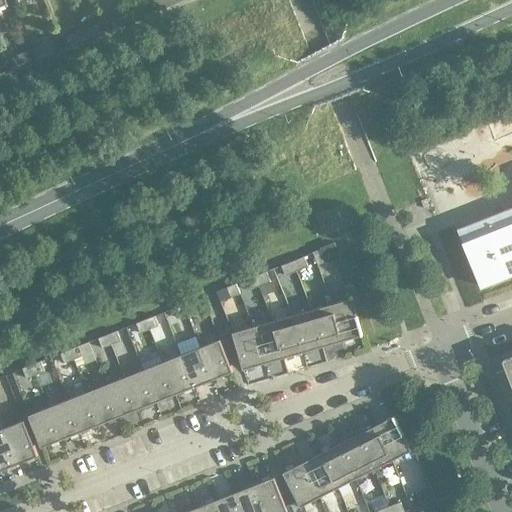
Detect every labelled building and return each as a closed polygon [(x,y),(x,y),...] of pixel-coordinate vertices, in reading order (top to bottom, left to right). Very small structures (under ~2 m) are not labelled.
[(173,4),(171,0),(158,0),(154,2),(158,10),(173,4)] [(141,7),(125,13),(129,21),(145,15),(141,7)] [(129,21),(125,13),(110,19),(113,28),(129,21)] [(97,24),(81,31),(84,39),(100,33),(97,24)] [(84,39),(81,31),(65,37),(68,45),(84,39)] [(48,43),(33,50),(36,58),(52,52),(48,43)] [(30,60),(27,52),(11,58),(15,66),(30,60)] [(511,273),(511,208),(460,229),(460,228),(458,229),(481,286),(511,273)] [(337,255),(333,245),(324,248),(328,259),(337,255)] [(308,267),(304,256),(292,261),(296,271),(308,267)] [(296,271),(292,261),(281,265),(285,276),(296,271)] [(270,281),(266,271),(255,276),(259,286),(270,281)] [(259,286),(255,276),(243,280),(247,291),(259,286)] [(240,293),(236,283),(226,287),(230,297),(240,293)] [(270,283),(260,287),(263,295),(273,291),(270,283)] [(362,335),(352,298),(331,304),(342,341),(362,335)] [(196,311),(192,301),(183,304),(187,314),(196,311)] [(187,314),(183,304),(174,308),(178,318),(187,314)] [(342,341),(331,304),(312,309),(322,346),(342,341)] [(322,346),(312,309),(292,315),(303,352),(322,346)] [(303,352),(292,315),(272,321),(283,357),(303,352)] [(158,326),(154,316),(145,319),(149,329),(158,326)] [(149,329),(145,319),(136,323),(140,333),(149,329)] [(283,357),(272,321),(253,326),(263,363),(283,357)] [(263,363),(253,326),(232,332),(243,369),(263,363)] [(120,341),(116,331),(107,334),(111,344),(120,341)] [(111,344),(107,334),(98,338),(102,348),(111,344)] [(233,371),(220,339),(200,347),(213,379),(233,371)] [(82,356),(78,346),(69,349),(73,359),(82,356)] [(213,379),(200,347),(181,354),(194,387),(213,379)] [(73,359),(69,349),(60,353),(64,363),(73,359)] [(194,387),(181,354),(162,362),(175,394),(194,387)] [(511,356),(503,360),(506,369),(494,374),(506,405),(511,402),(511,356)] [(44,371),(40,361),(31,364),(35,374),(44,371)] [(175,394),(162,362),(143,369),(156,402),(175,394)] [(35,374),(31,364),(22,368),(26,378),(35,374)] [(156,402),(143,369),(124,377),(137,409),(156,402)] [(137,409),(124,377),(105,384),(118,417),(137,409)] [(118,417),(105,384),(86,392),(99,424),(118,417)] [(99,424),(86,392),(67,399),(80,432),(99,424)] [(80,432),(67,399),(48,407),(61,439),(80,432)] [(61,439),(48,407),(28,415),(41,447),(61,439)] [(411,450),(394,416),(375,426),(392,460),(411,450)] [(38,455),(24,420),(4,428),(18,463),(38,455)] [(392,460),(375,426),(357,435),(374,469),(392,460)] [(0,470),(18,463),(4,428),(0,429),(0,470)] [(374,469),(357,435),(338,444),(356,478),(374,469)] [(356,478),(338,444),(320,453),(338,487),(356,478)] [(338,487),(320,453),(302,463),(320,497),(338,487)] [(320,497),(302,463),(283,472),(300,506),(320,497)] [(288,511),(274,477),(265,480),(254,485),(264,511),(288,511)] [(264,511),(254,485),(235,492),(243,511),(264,511)] [(434,500),(430,490),(421,494),(425,503),(434,500)] [(243,511),(235,492),(216,500),(221,511),(243,511)] [(221,511),(216,500),(197,507),(199,511),(221,511)] [(400,502),(389,506),(390,511),(403,511),(404,511),(400,502)]
